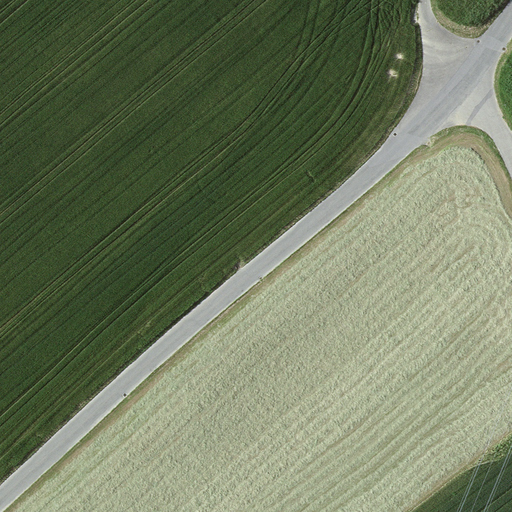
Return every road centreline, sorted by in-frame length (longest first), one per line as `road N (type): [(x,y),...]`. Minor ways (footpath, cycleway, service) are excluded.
road 1 (tertiary): [(508,0),(456,76),(0,480)]
road 2 (track): [(511,159),(490,105),(456,76),(433,0)]
